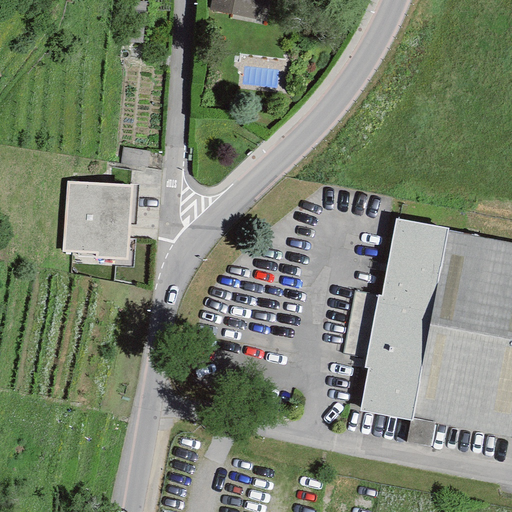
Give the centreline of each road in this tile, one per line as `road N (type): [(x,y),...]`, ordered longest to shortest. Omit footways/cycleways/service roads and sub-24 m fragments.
road 1 (residential): [(391,0),(340,90),(180,265)]
road 2 (residential): [(181,0),(171,167),(180,265)]
road 3 (residential): [(180,265),(131,511)]
